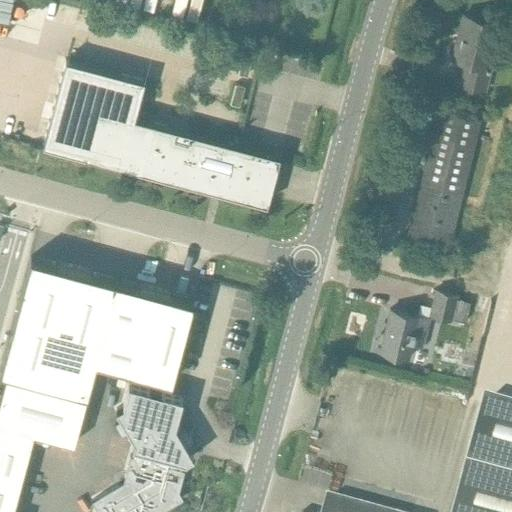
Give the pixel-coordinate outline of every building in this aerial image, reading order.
[(0,0),(0,11),(30,18),(33,0),(0,0)] [(86,42),(92,10),(63,3),(56,36),(86,42)] [(495,23),(463,15),(453,58),(465,61),(460,83),(486,90),(494,53),(488,51),(495,23)] [(121,25),(114,50),(192,69),(198,45),(121,25)] [(97,107),(84,156),(137,170),(213,190),(262,202),(275,153),(225,141),(189,131),(135,117),(97,107)] [(440,107),(408,236),(449,246),(453,229),(456,215),(459,204),(461,197),(479,126),(481,118),(440,107)] [(404,177),(383,172),(375,203),(396,208),(404,177)] [(0,511),(12,511),(21,482),(34,432),(74,443),(87,393),(96,360),(172,380),(182,340),(193,300),(170,293),(170,292),(155,288),(140,284),(139,285),(115,279),(91,272),(91,270),(75,266),(58,262),(58,263),(31,256),(20,297),(0,370),(7,372),(0,396),(0,511)] [(456,299),(457,293),(435,289),(430,315),(464,322),(469,302),(456,299)] [(453,511),(511,511),(511,294),(483,404),(465,470),(453,511)] [(429,319),(409,314),(390,309),(386,325),(388,326),(386,333),(384,333),(380,350),(409,357),(415,331),(425,333),(429,319)] [(482,341),(485,326),(478,324),(475,340),(482,341)] [(469,374),(464,378),(468,384),(473,380),(469,374)] [(183,398),(163,393),(129,384),(123,405),(116,409),(135,440),(133,447),(137,448),(134,456),(131,455),(123,482),(92,500),(96,507),(94,511),(157,511),(183,498),(179,492),(184,469),(181,468),(183,461),(186,462),(187,460),(194,456),(176,425),(183,398)] [(364,511),(325,501),(322,511),(364,511)]
